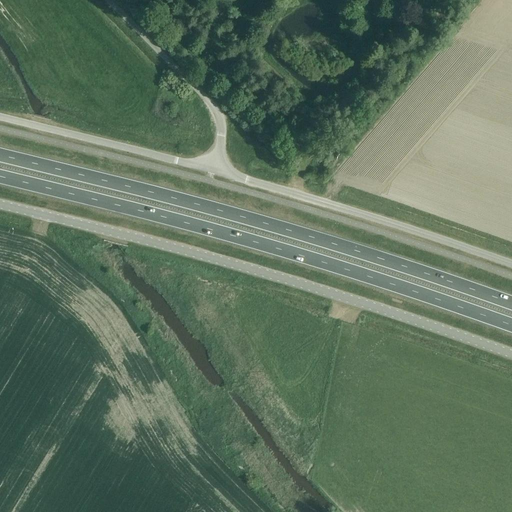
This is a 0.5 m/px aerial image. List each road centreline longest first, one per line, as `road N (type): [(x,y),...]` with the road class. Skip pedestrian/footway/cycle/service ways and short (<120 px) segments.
road 1 (unclassified): [(0,208),(194,255),(511,359)]
road 2 (trunk): [(0,181),(352,271),(511,325)]
road 3 (trunk): [(511,298),(279,224),(0,156)]
road 4 (unclassified): [(511,264),(212,169)]
road 5 (unclassified): [(212,169),(0,115)]
road 6 (unclassified): [(107,0),(218,112),(212,169)]
